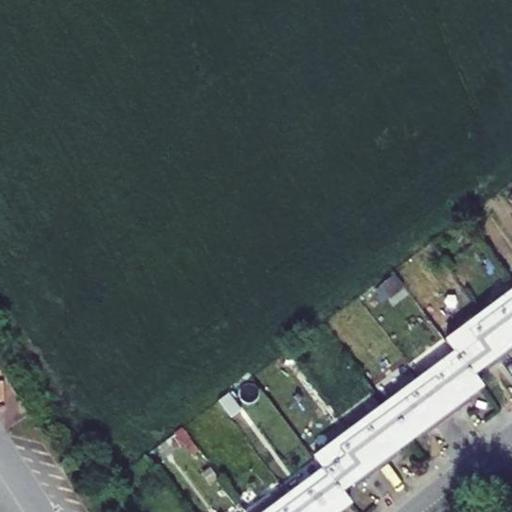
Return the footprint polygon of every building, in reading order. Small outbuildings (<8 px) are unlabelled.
[(511,310),(488,328),(511,360),(511,310)] [(476,387),(500,369),(503,374),(511,367),(511,360),(488,328),(452,354),(460,365),(476,387)] [(465,419),(462,416),(485,398),(476,387),(460,365),(425,391),(453,428),(465,419)] [(390,416),(415,449),(438,432),(441,436),(453,428),(425,391),(390,416)] [(415,449),(390,416),(356,441),(382,478),(395,469),(392,466),(415,449)] [(329,480),(344,501),(367,484),(370,488),(382,478),(356,441),(320,468),(329,480)] [(352,511),(344,501),(329,480),(295,504),(300,511),(352,511)]
